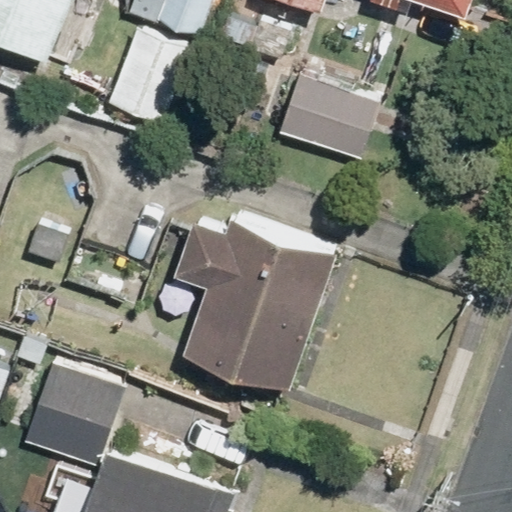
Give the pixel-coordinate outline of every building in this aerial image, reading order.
[(0,0),(0,22),(61,49),(81,0),(0,0)] [(150,15),(122,94),(181,115),(223,0),(134,0),(131,8),(150,15)] [(311,62),(290,121),(372,150),(393,91),(311,62)] [(102,145),(90,179),(104,184),(88,230),(168,257),(195,177),(102,145)] [(219,275),(196,341),(308,380),(358,237),(305,219),(245,198),(241,211),(210,200),(187,265),(219,275)] [(83,223),(46,211),(35,244),(73,257),(67,274),(142,300),(151,272),(75,246),(83,223)] [(66,352),(35,431),(109,459),(139,380),(66,352)] [(123,435),(96,511),(238,511),(250,479),(123,435)]
